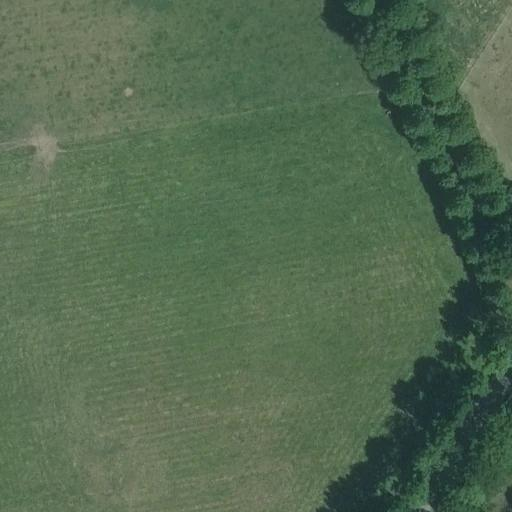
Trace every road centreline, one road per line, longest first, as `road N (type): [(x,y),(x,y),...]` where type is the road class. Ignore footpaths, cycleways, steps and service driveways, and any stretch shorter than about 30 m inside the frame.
road 1 (track): [(377,0),(511,283)]
road 2 (unclassified): [(419,511),(511,357)]
